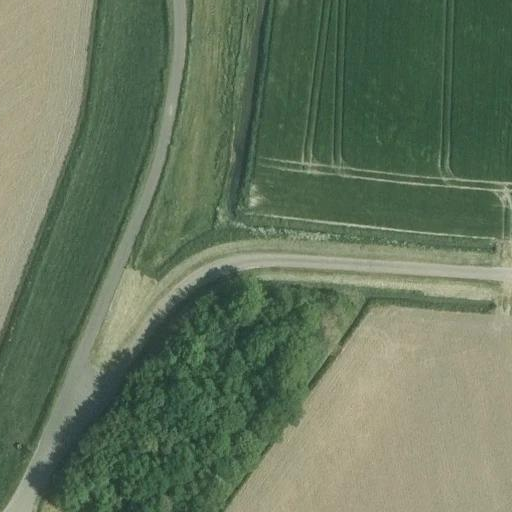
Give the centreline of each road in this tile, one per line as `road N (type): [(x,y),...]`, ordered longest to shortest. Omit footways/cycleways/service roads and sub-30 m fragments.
road 1 (unclassified): [(71,400),(113,373),(186,282),(215,268),(257,259),(511,276)]
road 2 (unclassified): [(71,400),(81,351),(161,147),(175,74),(176,0)]
road 3 (unclassified): [(21,511),(71,400)]
